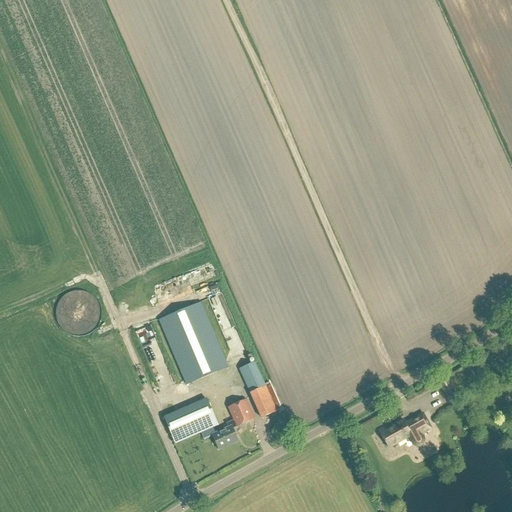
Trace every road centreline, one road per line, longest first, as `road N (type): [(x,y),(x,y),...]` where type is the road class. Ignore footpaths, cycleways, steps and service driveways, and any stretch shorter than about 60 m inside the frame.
road 1 (track): [(401,385),(225,0)]
road 2 (unclassified): [(175,511),(511,317)]
road 3 (track): [(193,500),(101,285),(82,280),(0,312)]
